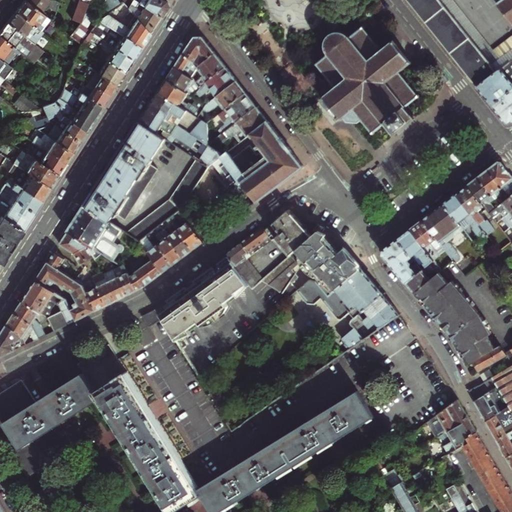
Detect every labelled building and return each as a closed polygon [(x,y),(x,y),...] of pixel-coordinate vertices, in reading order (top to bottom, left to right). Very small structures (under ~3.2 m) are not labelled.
[(46,16),(26,0),(20,7),(16,12),(41,31),(42,32),(43,32),(42,31),(50,20),(46,16)] [(52,1),(50,0),(25,0),(26,0),(46,16),(47,14),(43,11),(48,4),(57,10),(59,5),(52,1)] [(86,11),(89,0),(80,0),(81,1),(74,20),(82,23),(86,11)] [(105,0),(99,19),(106,14),(122,4),(119,0),(118,0),(105,0)] [(134,0),(145,7),(160,17),(165,9),(167,6),(165,0),(134,0)] [(478,86),(511,60),(511,34),(494,48),(455,0),(409,0),(455,57),(467,73),(478,86)] [(511,0),(502,0),(498,3),(511,22),(511,0)] [(136,18),(149,33),(157,22),(160,17),(145,7),(141,13),(130,6),(128,10),(136,18)] [(100,56),(124,72),(128,65),(132,60),(91,32),(99,19),(86,11),(82,23),(81,25),(72,37),(81,44),(100,56)] [(41,31),(16,12),(13,17),(8,23),(34,43),(42,32),(41,31)] [(99,19),(140,47),(146,38),(149,33),(136,18),(129,30),(106,14),(99,19)] [(91,32),(132,60),(137,52),(140,47),(99,19),(91,32)] [(34,43),(8,23),(3,29),(0,32),(0,36),(25,56),(34,64),(44,51),(34,43)] [(372,134),(373,135),(375,133),(374,132),(385,124),(386,125),(387,125),(392,131),(391,132),(393,134),(394,134),(395,134),(398,132),(398,131),(412,120),(412,121),(416,118),(415,117),(416,117),(414,114),(413,115),(408,108),(409,107),(407,106),(417,98),(417,99),(420,97),(419,96),(419,95),(418,93),(417,94),(409,85),(410,84),(408,82),(408,83),(400,73),(411,64),(411,65),(413,63),(412,63),(413,62),(411,59),(410,60),(397,44),(398,43),(396,40),(395,41),(395,40),(393,42),(382,51),(374,40),(373,38),(372,39),(364,28),(365,28),(363,26),(363,27),(362,26),(360,28),(360,29),(351,36),(349,34),(348,35),(344,33),(345,32),(342,31),(342,32),(338,32),(338,31),(334,31),(334,33),(329,36),(328,35),(327,36),(328,36),(327,39),(328,39),(326,44),(325,44),(325,47),(326,47),(328,52),(327,53),(328,54),(318,62),(317,61),(316,63),(316,64),(315,64),(317,67),(318,66),(325,76),(324,76),(326,79),(323,81),(323,86),(322,92),(324,95),(322,97),(322,98),(322,99),(325,103),(326,103),(330,108),(335,114),(334,115),(338,119),(339,119),(340,120),(343,118),(346,122),(357,123),(360,120),(363,123),(370,132),(372,134)] [(25,56),(0,36),(0,58),(1,59),(6,54),(12,58),(16,53),(22,59),(25,56)] [(201,65),(215,53),(203,37),(195,37),(190,44),(184,54),(201,65)] [(200,87),(226,67),(222,62),(215,53),(201,65),(198,67),(191,77),(194,80),(195,81),(200,87)] [(201,65),(184,54),(180,59),(175,67),(183,73),(187,67),(194,72),(198,67),(201,65)] [(98,73),(116,84),(120,77),(124,72),(100,56),(97,60),(104,65),(98,73)] [(1,59),(0,58),(0,76),(4,80),(13,69),(1,59)] [(493,105),(511,90),(511,60),(478,86),(486,96),(493,105)] [(183,73),(175,67),(171,74),(167,79),(189,94),(191,95),(200,87),(195,81),(194,80),(191,77),(188,75),(183,73)] [(216,96),(236,80),(232,75),(226,67),(200,87),(191,95),(197,98),(210,89),(216,96)] [(88,82),(108,96),(112,90),(116,84),(98,73),(91,68),(84,79),(88,82)] [(188,104),(184,102),(189,94),(167,79),(164,85),(159,92),(198,117),(203,108),(206,104),(199,100),(195,107),(189,103),(188,104)] [(223,110),(246,93),(241,86),(236,80),(216,96),(206,104),(203,108),(208,114),(219,105),(223,110)] [(78,90),(102,106),(105,101),(108,96),(88,82),(86,84),(84,82),(78,90)] [(58,99),(92,121),(97,113),(102,106),(78,90),(73,87),(69,92),(63,89),(58,99)] [(511,90),(493,105),(508,124),(511,121),(511,90)] [(198,117),(159,92),(154,99),(149,107),(207,144),(207,123),(198,117)] [(237,122),(257,106),(251,99),(246,93),(223,110),(218,114),(225,122),(232,116),(237,122)] [(39,109),(21,94),(12,106),(20,112),(39,109)] [(58,99),(54,102),(63,117),(85,131),(90,125),(92,121),(58,99)] [(56,126),(63,131),(79,141),(82,136),(85,131),(63,117),(54,102),(48,104),(42,106),(48,119),(48,120),(56,115),(58,118),(54,125),(56,126)] [(251,134),(268,121),(262,114),(257,106),(237,122),(217,137),(223,144),(230,138),(231,139),(235,136),(240,142),(251,134)] [(207,144),(149,107),(144,114),(140,121),(165,137),(197,159),(208,166),(209,165),(212,163),(223,155),(207,144)] [(34,118),(28,120),(38,130),(47,125),(49,122),(48,120),(48,119),(36,123),(34,118)] [(165,137),(140,121),(136,127),(122,148),(105,174),(91,196),(88,201),(85,205),(110,222),(113,218),(117,211),(126,217),(158,168),(149,162),(165,137)] [(223,155),(212,163),(225,179),(222,181),(227,187),(229,186),(236,195),(242,191),(238,186),(241,184),(242,184),(243,183),(257,202),(304,167),(287,145),(268,121),(251,134),(259,145),(257,146),(259,149),(261,147),(267,155),(264,158),(260,152),(258,154),(250,144),(233,158),(228,151),(223,155)] [(54,125),(46,136),(72,152),(76,146),(79,141),(63,131),(56,126),(54,125)] [(34,143),(65,163),(69,156),(72,152),(46,136),(43,133),(39,138),(35,136),(31,141),(34,143)] [(27,154),(57,174),(61,169),(65,163),(34,143),(27,154)] [(21,150),(12,163),(49,187),(53,180),(57,174),(27,154),(21,150)] [(167,220),(175,214),(180,211),(208,166),(197,159),(171,198),(126,232),(139,241),(146,236),(149,233),(156,228),(164,222),(167,220)] [(511,175),(500,161),(489,170),(510,197),(511,195),(511,175)] [(7,179),(40,200),(46,191),(49,187),(12,163),(11,162),(2,175),(7,179)] [(484,174),(479,178),(493,195),(495,199),(499,196),(504,203),(510,197),(489,170),(484,174)] [(474,181),(469,186),(483,204),(490,213),(496,209),(491,201),(489,201),(487,199),(493,195),(479,178),(474,181)] [(7,179),(0,190),(33,212),(37,205),(40,200),(7,179)] [(463,190),(457,195),(488,235),(497,228),(490,218),(486,221),(477,209),(483,204),(469,186),(463,190)] [(0,215),(0,216),(21,229),(29,218),(33,212),(0,190),(0,215)] [(452,199),(445,204),(465,230),(466,231),(473,225),(475,228),(474,229),(482,240),(488,235),(457,195),(452,199)] [(511,195),(510,197),(504,203),(496,209),(490,213),(492,217),(500,211),(504,217),(511,210),(511,195)] [(434,213),(423,221),(446,251),(454,261),(456,263),(457,263),(461,260),(461,256),(451,244),(448,242),(465,230),(445,204),(434,213)] [(110,222),(85,205),(76,219),(68,231),(77,237),(87,244),(98,251),(114,262),(120,252),(122,252),(123,251),(124,249),(124,247),(123,246),(120,244),(118,245),(115,243),(123,230),(110,222)] [(291,254),(312,234),(302,223),(290,209),(273,224),(280,234),(276,237),(291,254)] [(511,210),(504,217),(497,223),(500,226),(507,220),(511,226),(511,210)] [(185,224),(178,229),(193,250),(199,246),(203,242),(180,211),(175,214),(183,224),(185,224)] [(0,215),(0,224),(17,236),(19,232),(21,229),(0,216),(0,215)] [(280,234),(273,224),(271,221),(267,224),(265,226),(274,238),(276,237),(280,234)] [(417,225),(411,230),(434,260),(446,251),(423,221),(417,225)] [(0,261),(5,254),(14,240),(17,236),(0,224),(0,261)] [(322,299),(324,300),(362,268),(354,258),(345,248),(336,239),(326,228),(324,227),(318,224),(312,234),(291,254),(264,278),(266,280),(268,282),(270,283),(272,284),(276,286),(278,287),(280,288),(282,291),(285,288),(287,290),(293,279),(295,280),(301,274),(295,267),(306,258),(319,274),(325,275),(325,278),(324,281),(323,282),(322,284),(320,286),(317,282),(309,280),(298,290),(309,303),(316,304),(322,299)] [(264,246),(271,240),(262,227),(253,234),(241,242),(249,252),(253,249),(254,250),(256,248),(255,247),(261,242),(264,246)] [(159,231),(156,228),(149,233),(152,236),(159,231)] [(178,229),(168,237),(183,257),(188,254),(193,250),(178,229)] [(161,242),(158,245),(173,265),(178,261),(183,257),(168,237),(163,230),(156,235),(161,242)] [(405,234),(399,239),(416,262),(422,257),(429,265),(435,261),(434,260),(411,230),(405,234)] [(77,237),(68,231),(64,237),(60,243),(65,246),(69,249),(77,237)] [(148,253),(153,260),(163,273),(168,269),(173,265),(158,245),(155,247),(146,236),(139,241),(148,253)] [(77,237),(69,249),(72,251),(75,253),(86,247),(87,244),(77,237)] [(277,246),(273,239),(271,240),(264,246),(263,247),(267,253),(277,246)] [(395,269),(407,283),(422,271),(416,262),(399,239),(391,245),(385,250),(384,256),(395,269)] [(249,252),(241,242),(237,246),(226,254),(235,266),(242,260),(243,261),(246,259),(244,255),(249,252)] [(86,247),(75,253),(78,258),(80,261),(98,251),(87,244),(86,247)] [(51,257),(48,262),(60,270),(68,275),(72,267),(69,265),(65,257),(55,251),(51,257)] [(235,266),(226,254),(219,259),(188,284),(163,303),(156,309),(161,318),(175,340),(198,322),(202,328),(207,327),(209,330),(220,324),(228,313),(227,312),(229,306),(227,304),(225,301),(236,292),(235,290),(247,281),(235,266)] [(247,258),(246,259),(243,261),(242,260),(235,266),(247,281),(252,288),(264,278),(247,258)] [(153,260),(130,278),(136,291),(144,287),(148,284),(163,273),(153,260)] [(411,288),(415,293),(440,272),(442,270),(435,261),(429,265),(422,271),(407,283),(411,288)] [(39,276),(36,280),(46,286),(51,279),(53,280),(60,270),(48,262),(44,268),(39,276)] [(120,271),(115,273),(126,296),(131,293),(136,291),(130,278),(124,265),(119,268),(120,271)] [(365,310),(384,294),(375,283),(362,268),(324,300),(339,319),(342,319),(350,312),(355,318),(357,316),(365,310)] [(80,304),(90,299),(83,285),(68,275),(60,270),(53,280),(75,294),(79,302),(80,304)] [(113,270),(104,275),(116,301),(121,298),(126,296),(115,273),(113,270)] [(482,358),(491,352),(498,349),(490,336),(494,333),(488,322),(487,323),(484,317),(485,316),(476,306),(453,280),(450,283),(440,272),(415,293),(442,324),(445,327),(447,326),(449,329),(456,342),(469,364),(472,363),(482,358)] [(104,275),(94,280),(106,305),(110,303),(116,301),(104,275)] [(28,292),(23,301),(46,316),(49,311),(45,309),(50,299),(60,305),(62,309),(47,317),(54,331),(64,326),(76,320),(72,310),(66,299),(46,286),(36,280),(28,292)] [(94,280),(83,285),(90,299),(96,311),(101,308),(106,305),(94,280)] [(355,328),(358,332),(392,304),(387,299),(384,294),(365,310),(370,316),(362,322),(357,316),(355,318),(352,320),(352,321),(351,322),(352,324),(352,325),(355,328)] [(90,299),(80,304),(86,315),(91,313),(96,311),(90,299)] [(19,307),(15,312),(33,323),(40,338),(54,331),(47,317),(46,316),(23,301),(19,307)] [(76,308),(72,310),(76,320),(81,318),(86,315),(80,304),(79,302),(74,304),(76,308)] [(392,304),(358,332),(364,339),(372,334),(369,331),(370,330),(371,327),(376,323),(380,329),(400,314),(396,309),(392,304)] [(161,318),(156,309),(142,316),(148,327),(161,318)] [(13,317),(8,323),(20,330),(23,338),(25,341),(25,342),(31,333),(34,341),(40,338),(33,323),(15,312),(13,317)] [(20,330),(8,323),(0,336),(0,357),(16,349),(14,343),(23,338),(20,330)] [(358,332),(355,328),(341,337),(346,344),(344,345),(348,351),(364,339),(358,332)] [(44,398),(37,403),(22,380),(2,393),(0,393),(0,434),(13,455),(27,478),(75,448),(61,425),(100,400),(170,511),(173,511),(195,499),(203,494),(214,511),(219,511),(260,487),(335,442),(375,417),(359,391),(213,481),(207,484),(200,488),(157,421),(115,354),(109,345),(104,348),(95,353),(84,360),(78,363),(84,373),(73,380),(44,398)] [(507,356),(505,354),(501,347),(498,349),(491,352),(496,361),(502,359),(507,356)] [(496,361),(491,352),(482,358),(487,367),(492,364),(496,361)] [(487,367),(482,358),(472,363),(477,372),(482,370),(487,367)] [(511,366),(510,367),(502,372),(494,377),(493,377),(492,378),(495,383),(509,407),(511,411),(511,366)] [(502,372),(500,368),(492,372),(494,377),(502,372)] [(492,378),(493,377),(489,370),(479,375),(484,383),(492,378)] [(211,384),(205,387),(221,412),(227,409),(223,402),(224,401),(217,389),(215,390),(211,384)] [(490,390),(474,400),(480,411),(486,421),(502,411),(490,390)] [(434,436),(446,429),(468,417),(464,409),(458,399),(426,422),(434,436)] [(509,407),(502,411),(486,421),(492,432),(497,439),(511,430),(511,412),(511,411),(509,407)] [(448,454),(463,445),(469,440),(467,436),(476,431),(473,424),(468,417),(446,429),(452,440),(444,445),(448,454)] [(511,430),(497,439),(502,449),(506,457),(511,453),(511,430)] [(500,511),(511,511),(511,492),(489,452),(476,431),(467,436),(469,440),(463,445),(500,511)] [(387,481),(392,488),(399,484),(395,476),(387,481)] [(477,511),(460,480),(447,488),(460,511),(477,511)] [(405,511),(419,511),(417,509),(413,501),(409,494),(406,489),(404,486),(402,482),(399,484),(392,488),(405,511)]
